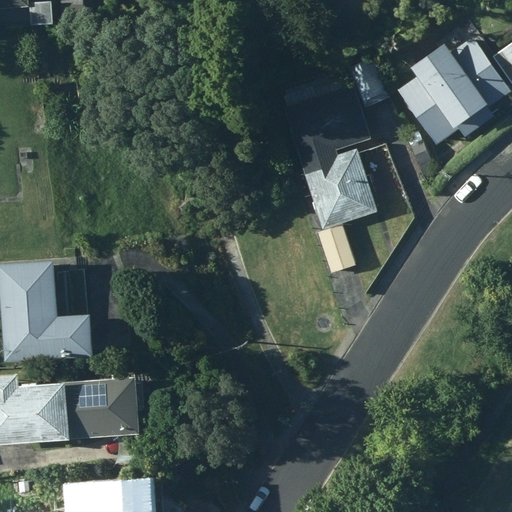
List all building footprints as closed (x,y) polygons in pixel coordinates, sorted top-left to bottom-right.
[(511,90),(511,86),(475,36),(455,49),(448,40),(416,64),(422,72),(401,87),(440,143),(462,127),(468,135),(497,114),(491,106),(511,90)] [(511,76),(511,42),(495,55),(511,76)] [(368,105),(391,95),(375,57),(351,67),(368,105)] [(286,105),(305,164),(339,153),(337,147),(371,137),(355,82),(286,105)] [(359,147),(339,153),(305,164),(325,227),(380,210),(359,147)] [(343,226),(319,234),(331,274),(355,267),(343,226)] [(56,259),(0,263),(0,284),(6,361),(94,354),(91,314),(60,316),(56,259)] [(0,442),(66,437),(62,380),(24,383),(23,371),(0,372),(0,442)] [(139,374),(62,380),(66,437),(144,431),(139,374)] [(185,511),(188,508),(164,494),(163,483),(152,484),(152,482),(75,487),(77,511),(185,511)]
